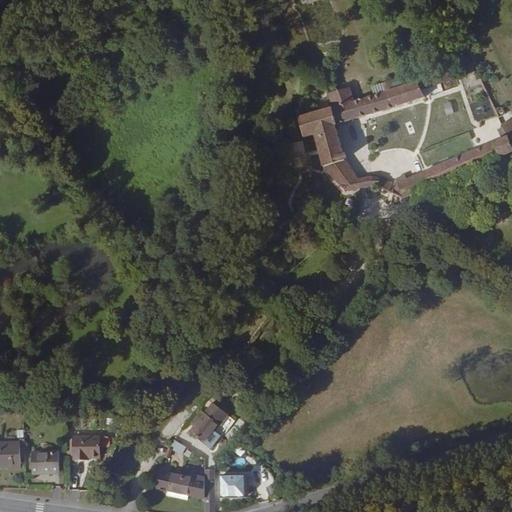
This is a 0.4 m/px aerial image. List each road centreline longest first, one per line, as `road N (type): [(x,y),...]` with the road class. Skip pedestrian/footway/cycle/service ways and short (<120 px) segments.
road 1 (tertiary): [(511,436),(267,511)]
road 2 (track): [(404,228),(511,301)]
